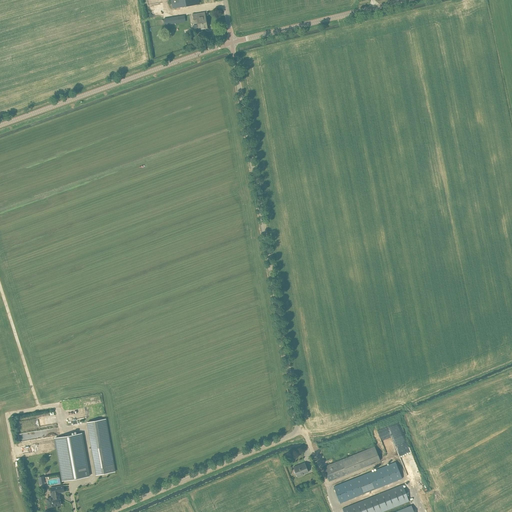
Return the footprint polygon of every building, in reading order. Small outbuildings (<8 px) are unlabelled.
[(198,23),(199,29),(207,28),(206,23),(205,23),(205,21),(206,21),(205,16),(203,16),(203,13),(193,15),(195,23),(198,23)] [(185,21),(184,16),(178,17),(178,16),(161,19),(162,24),(177,21),(178,23),(185,21)] [(87,422),(96,475),(115,471),(106,419),(87,422)] [(390,427),(393,439),(404,436),(400,424),(390,427)] [(55,438),(62,481),(89,476),(81,434),(55,438)] [(375,446),(323,467),(325,472),(328,479),(329,481),(380,460),(379,458),(376,451),(375,446)] [(308,472),(305,462),(293,467),(295,471),(294,473),(296,474),(297,477),(304,475),(304,474),(308,472)] [(395,462),(333,487),(340,503),(402,478),(395,462)] [(402,485),(342,509),(343,511),(382,511),(409,501),(402,485)] [(47,498),(48,507),(61,504),(59,497),(58,493),(64,492),(63,486),(50,488),(51,497),(47,498)]
